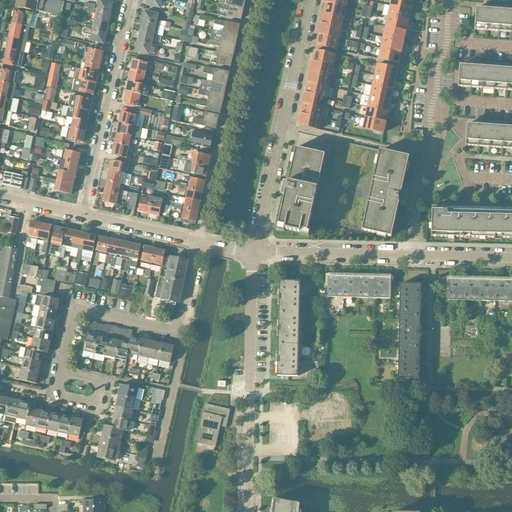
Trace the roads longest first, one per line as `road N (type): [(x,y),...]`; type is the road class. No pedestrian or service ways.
road 1 (residential): [(251,256),(308,0)]
road 2 (residential): [(453,0),(429,118),(433,148),(414,187),(419,255)]
road 3 (residential): [(245,511),(251,256)]
road 4 (residential): [(254,0),(198,245)]
road 5 (residential): [(82,215),(128,0)]
road 6 (residential): [(419,255),(251,256)]
road 7 (residential): [(60,371),(80,309),(179,333)]
road 8 (residential): [(157,472),(179,333)]
